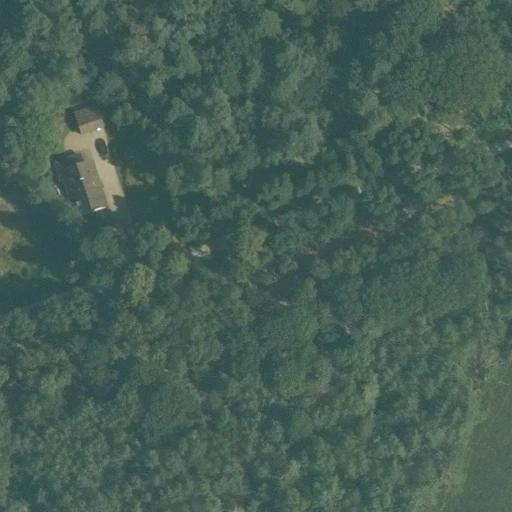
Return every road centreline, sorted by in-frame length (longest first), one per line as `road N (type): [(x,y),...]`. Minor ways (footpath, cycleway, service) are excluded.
road 1 (track): [(132,274),(511,136)]
road 2 (track): [(0,320),(132,274)]
